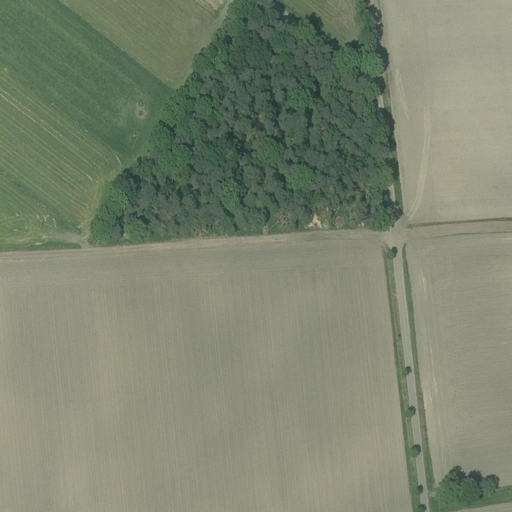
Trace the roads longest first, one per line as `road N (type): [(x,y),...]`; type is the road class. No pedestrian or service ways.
road 1 (unclassified): [(424,511),(379,108),(363,81),(261,0)]
road 2 (track): [(511,227),(0,257)]
